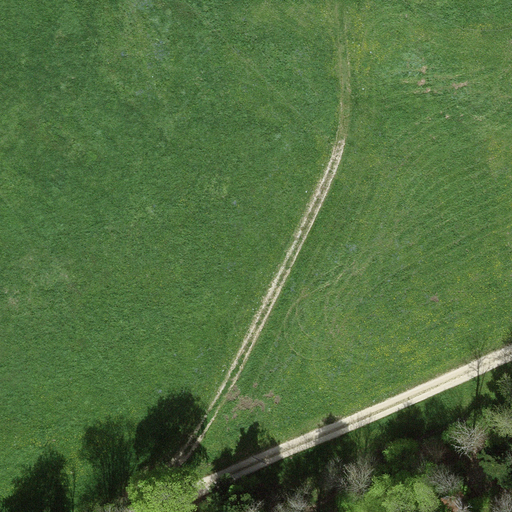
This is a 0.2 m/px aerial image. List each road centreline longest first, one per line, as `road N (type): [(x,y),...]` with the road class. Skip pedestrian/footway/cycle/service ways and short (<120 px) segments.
road 1 (track): [(335,0),(340,100),(333,149),(224,384),(133,511)]
road 2 (track): [(511,351),(138,511)]
